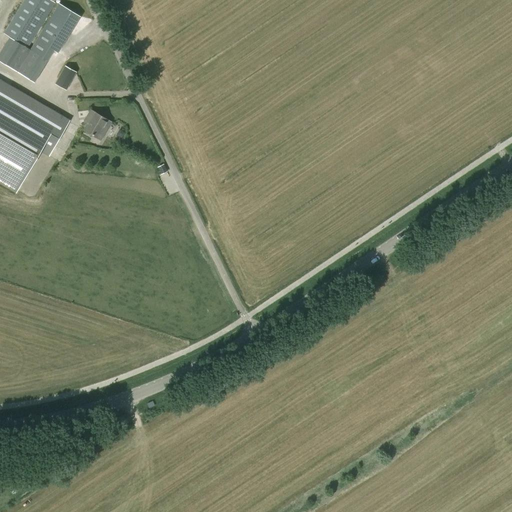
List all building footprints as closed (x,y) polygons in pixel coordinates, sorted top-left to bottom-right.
[(54,3),(49,0),(24,0),(4,33),(27,47),(54,3)] [(79,16),(58,3),(30,50),(48,60),(54,50),(57,52),(79,16)] [(0,70),(14,78),(25,60),(0,45),(0,70)] [(59,78),(55,84),(67,90),(70,84),(59,78)] [(0,177),(20,189),(42,153),(48,156),(69,120),(49,109),(47,113),(7,89),(8,87),(0,82),(0,177)] [(100,140),(111,122),(91,110),(84,121),(88,123),(83,130),(100,140)] [(164,164),(157,167),(161,175),(167,172),(164,164)]
